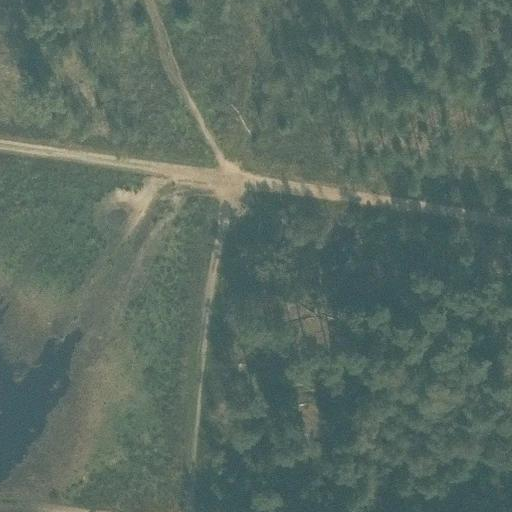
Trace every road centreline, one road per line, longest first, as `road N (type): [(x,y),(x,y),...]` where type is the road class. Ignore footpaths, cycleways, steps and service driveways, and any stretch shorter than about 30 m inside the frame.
road 1 (track): [(225,182),(202,303),(186,511)]
road 2 (track): [(225,182),(511,223)]
road 3 (track): [(0,147),(225,182)]
road 4 (track): [(146,0),(225,182)]
